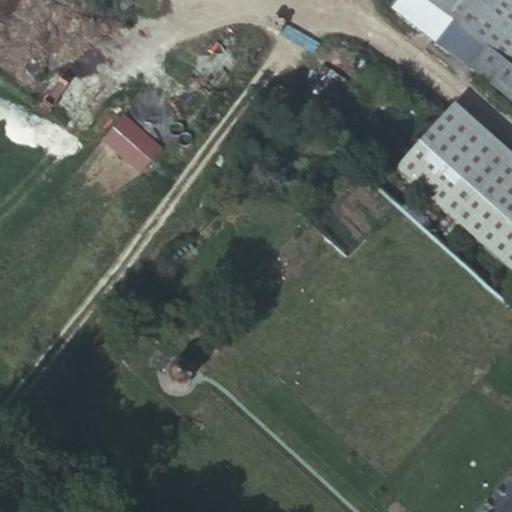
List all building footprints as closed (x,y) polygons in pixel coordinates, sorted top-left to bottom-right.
[(511,0),(419,0),(447,21),(482,47),(511,70),(511,0)] [(482,47),(447,21),(431,43),(465,69),(482,47)] [(511,70),(482,47),(465,69),(511,104),(511,70)] [(475,122),(466,112),(449,130),(458,140),(475,122)] [(405,204),(399,211),(430,239),(436,231),(405,204)] [(511,346),(472,309),(448,336),(511,393),(511,346)] [(199,370),(200,366),(200,362),(200,360),(198,357),(196,354),(194,352),(191,350),(185,348),(183,348),(179,349),(176,351),(173,352),(171,355),(170,357),(169,359),(168,362),(168,368),(169,371),(170,373),(173,377),(175,379),(178,380),(182,381),(184,381),(190,380),(192,379),(194,377),(196,376),(198,373),(199,370)] [(511,511),(511,474),(478,511),(511,511)]
